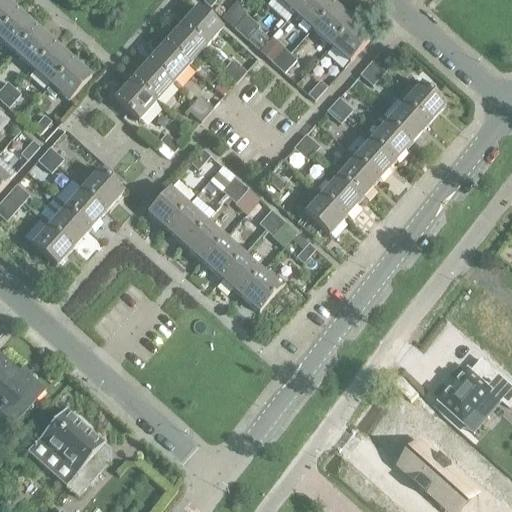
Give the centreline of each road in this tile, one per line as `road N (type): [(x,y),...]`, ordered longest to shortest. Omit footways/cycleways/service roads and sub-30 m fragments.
road 1 (residential): [(221,483),(509,107)]
road 2 (unclassified): [(263,511),(511,183)]
road 3 (residential): [(221,483),(0,285)]
road 4 (residential): [(233,112),(277,152),(407,10)]
road 5 (track): [(376,362),(511,493)]
road 6 (residential): [(509,107),(407,10)]
